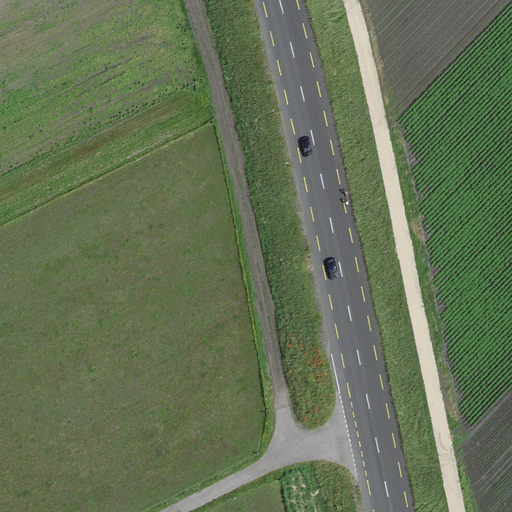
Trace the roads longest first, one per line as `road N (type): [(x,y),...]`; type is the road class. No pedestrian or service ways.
road 1 (primary): [(390,511),(279,0)]
road 2 (track): [(457,511),(350,0)]
road 3 (track): [(291,453),(227,128),(193,0)]
road 4 (track): [(373,426),(291,453),(174,511)]
